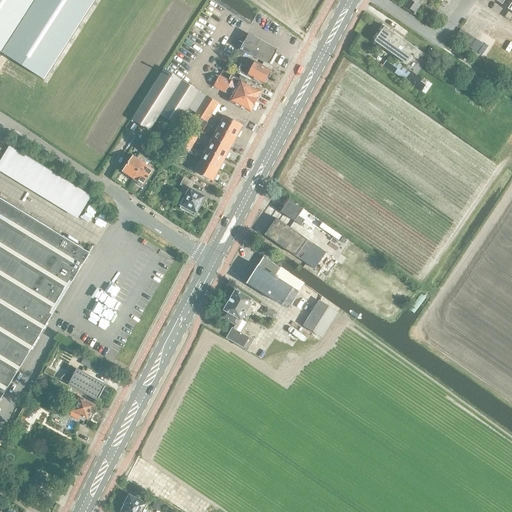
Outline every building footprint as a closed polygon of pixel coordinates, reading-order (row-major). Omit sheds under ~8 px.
[(0,0),(0,67),(34,89),(41,78),(44,80),(94,0),(0,0)] [(407,0),(405,4),(415,11),(420,4),(418,3),(420,0),(407,0)] [(511,0),(493,0),(502,5),(503,5),(510,10),(511,11),(511,0)] [(422,57),(424,54),(385,26),(374,41),(407,64),(413,55),(417,59),(419,55),(422,57)] [(478,41),(461,29),(455,38),(472,49),(478,41)] [(269,64),(277,49),(252,36),(253,34),(250,32),(242,48),(240,47),(237,54),(242,57),(245,52),(269,64)] [(415,88),(422,79),(389,56),(382,65),(415,88)] [(265,83),(271,72),(255,64),(252,70),(241,65),(239,70),(265,83)] [(195,114),(208,121),(219,103),(163,69),(131,119),(150,131),(160,114),(178,125),(189,108),(196,113),(195,114)] [(228,87),(257,101),(262,91),(231,75),(229,80),(221,76),(215,86),(225,92),(228,87)] [(228,87),(225,92),(233,96),(231,101),(251,112),(257,101),(228,87)] [(219,126),(236,135),(238,136),(241,130),(239,130),(242,125),(224,116),(223,119),(219,118),(217,118),(215,123),(215,126),(218,127),(219,126)] [(230,146),(236,135),(219,126),(218,127),(213,137),(230,146)] [(207,149),(224,158),(230,146),(213,137),(207,149)] [(8,146),(0,161),(0,172),(80,215),(93,191),(8,146)] [(201,160),(218,169),(224,158),(207,149),(201,160)] [(152,150),(148,155),(153,158),(157,153),(152,150)] [(133,178),(146,158),(140,153),(137,158),(133,156),(123,170),(133,178)] [(146,158),(133,178),(143,184),(153,170),(148,166),(151,162),(147,159),(147,158),(146,158)] [(218,169),(201,160),(196,170),(213,179),(218,169)] [(180,209),(195,216),(196,215),(197,214),(198,211),(198,210),(205,197),(191,190),(194,183),(184,178),(181,184),(184,186),(181,192),(187,195),(180,209)] [(0,399),(51,315),(49,313),(70,280),(72,281),(89,253),(0,198),(0,399)] [(280,211),(293,220),(301,226),(305,220),(297,215),(301,209),(288,200),(280,211)] [(315,268),(327,252),(277,217),(266,234),(315,268)] [(384,266),(343,238),(334,251),(375,279),(384,266)] [(288,308),(299,291),(303,284),(262,258),(247,282),(288,308)] [(414,286),(384,266),(375,279),(404,299),(414,286)] [(236,289),(229,301),(225,302),(222,306),(224,309),(226,310),(222,317),(236,324),(234,328),(232,327),(226,338),(244,347),(250,337),(240,331),(246,322),(242,320),(242,319),(245,313),(250,316),(253,311),(254,309),(249,306),(253,299),(236,289)] [(383,289),(380,294),(401,305),(403,300),(383,289)] [(322,336),(337,312),(320,301),(305,325),(322,336)] [(267,307),(263,313),(274,319),(278,313),(267,307)] [(97,372),(100,366),(85,357),(81,363),(97,372)] [(77,369),(77,370),(73,367),(60,379),(67,383),(67,382),(70,383),(69,384),(98,399),(106,385),(77,369)] [(78,419),(81,415),(88,419),(95,405),(74,394),(71,400),(65,412),(78,419)] [(43,485),(48,475),(38,470),(33,480),(43,485)] [(143,511),(146,507),(144,506),(145,504),(130,495),(125,504),(126,504),(121,511),(143,511)] [(160,511),(164,503),(156,498),(152,506),(160,511)]
